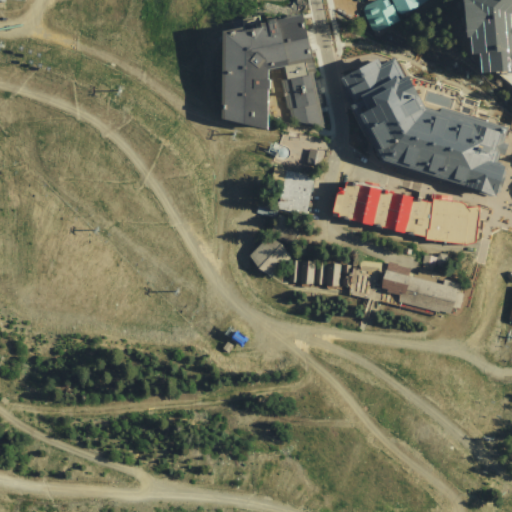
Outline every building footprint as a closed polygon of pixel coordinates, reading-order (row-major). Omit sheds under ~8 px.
[(378,0),(363,5),(361,12),(371,33),(400,21),(397,15),(433,0),(386,0),(382,2),(378,0)] [(511,0),(511,70),(494,71),(480,0),(511,0)] [(224,32),(225,119),(273,131),(275,88),(284,87),(281,67),(289,66),(302,122),(332,129),(307,14),(224,32)] [(507,167),(511,151),(511,147),(488,138),(478,135),(460,128),(437,122),(416,86),(400,66),(387,68),(350,87),(392,172),(501,205),(505,197),(507,167)] [(317,180),(289,170),(277,205),(304,215),(317,180)] [(475,246),(479,208),(340,179),(331,217),(475,246)] [(272,232),(293,241),(299,228),(277,219),(272,232)] [(270,239),(286,249),(293,261),(277,278),(262,270),(252,258),(270,239)] [(458,284),(442,281),(442,282),(360,266),(352,265),(295,260),(294,282),(371,296),(372,291),(399,296),(398,304),(453,315),(458,284)] [(242,331),(237,339),(247,346),(252,339),(242,331)]
